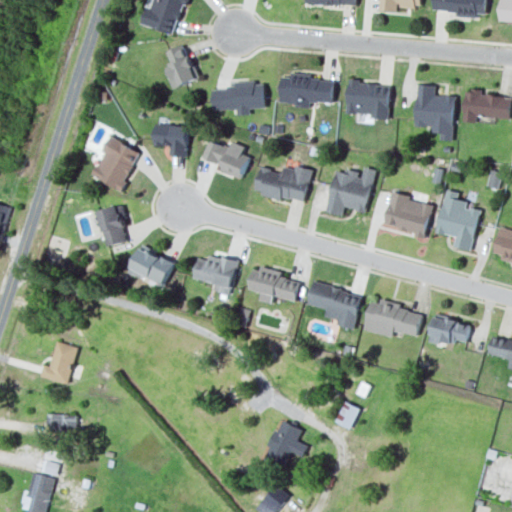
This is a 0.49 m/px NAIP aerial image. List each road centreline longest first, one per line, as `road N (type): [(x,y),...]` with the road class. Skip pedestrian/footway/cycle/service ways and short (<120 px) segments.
road 1 (residential): [(0,323),(104,0)]
road 2 (residential): [(511,299),(185,216)]
road 3 (residential): [(207,27),(511,57)]
